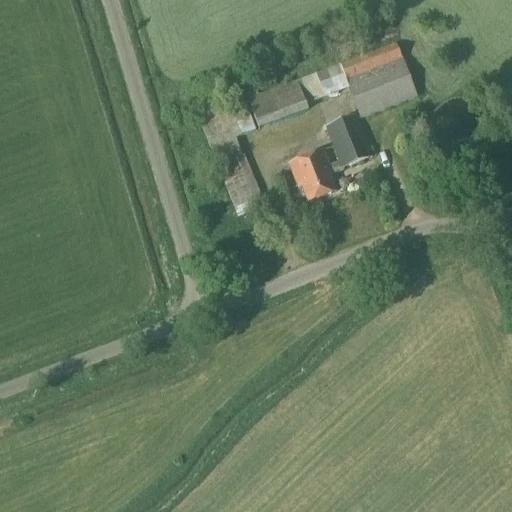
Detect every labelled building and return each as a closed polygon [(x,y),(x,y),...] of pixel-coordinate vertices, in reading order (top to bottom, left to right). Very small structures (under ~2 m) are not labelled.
[(341,69),(346,84),(402,62),(395,45),(340,67),(341,69)] [(402,62),(346,84),(349,91),(360,121),(416,99),(402,62)] [(346,84),(341,69),(314,78),(321,101),(349,91),(346,84)] [(296,85),(304,109),(321,101),(314,78),(296,85)] [(480,118),(480,117),(479,112),(478,107),(476,103),(472,99),(469,96),(464,93),(455,91),(451,91),(444,92),(436,97),(432,100),(429,106),(427,110),(427,116),(427,122),(429,127),(431,132),(434,135),(438,139),(441,141),(446,143),(451,144),(455,144),(461,142),(467,140),(471,137),(475,133),(477,129),(479,123),(480,118)] [(227,110),(238,138),(255,132),(245,103),(227,110)] [(238,138),(227,110),(225,106),(198,116),(237,218),(265,207),(238,138)] [(325,129),(338,163),(341,170),(342,170),(372,158),(356,117),(325,129)] [(334,175),(330,166),(325,153),(289,167),(298,189),(301,188),(307,204),(336,193),(330,176),(334,175)] [(341,170),(338,163),(330,166),(334,175),(343,172),(342,170),(341,170)]
